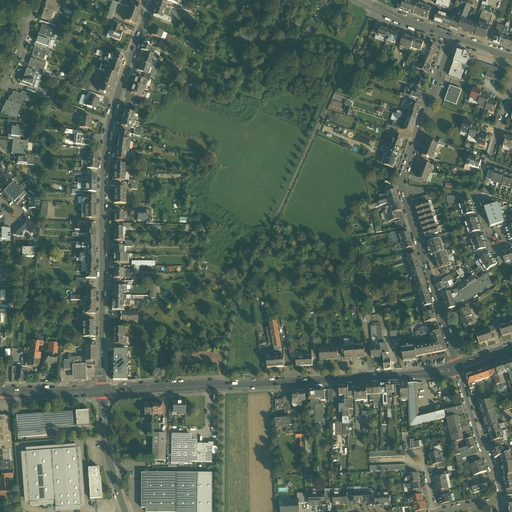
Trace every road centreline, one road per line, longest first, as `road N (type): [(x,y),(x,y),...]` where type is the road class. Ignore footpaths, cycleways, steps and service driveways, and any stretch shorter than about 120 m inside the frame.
road 1 (track): [(223,379),(235,313),(370,6)]
road 2 (tertiary): [(102,391),(105,144),(152,0)]
road 3 (secondary): [(102,391),(423,373)]
road 4 (residential): [(401,188),(456,362)]
road 5 (residential): [(452,38),(401,188)]
road 6 (residential): [(458,371),(502,500)]
road 7 (tertiary): [(125,511),(108,455),(102,391)]
road 8 (track): [(222,511),(222,392)]
